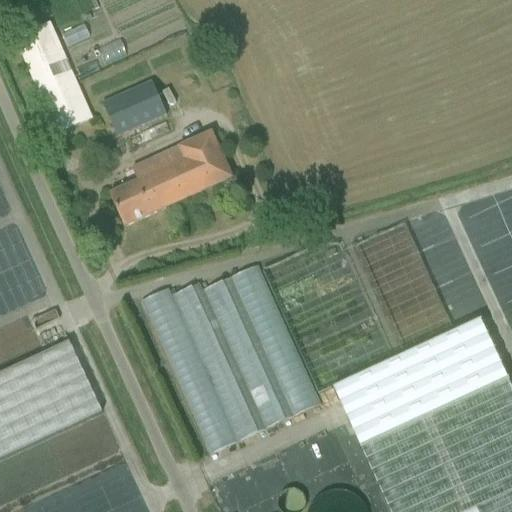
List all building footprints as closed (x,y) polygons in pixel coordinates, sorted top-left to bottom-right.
[(57,137),(75,129),(92,121),(88,111),(50,26),(33,33),(15,41),(57,137)] [(104,55),(113,74),(136,62),(127,43),(104,55)] [(116,139),(165,117),(150,84),(101,107),(116,139)] [(124,230),(142,221),(232,180),(212,136),(134,171),(140,183),(127,188),(109,197),(124,230)] [(326,417),(271,271),(209,294),(207,290),(178,300),(176,295),(153,303),(212,460),(326,417)] [(511,511),(511,391),(480,323),(333,390),(388,511),(511,511)] [(70,344),(0,376),(0,462),(102,415),(70,344)]
